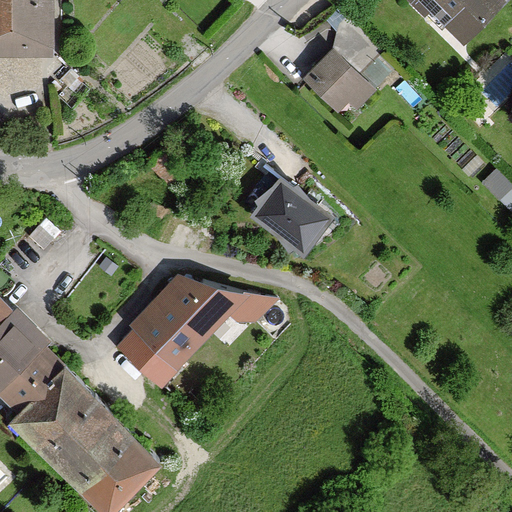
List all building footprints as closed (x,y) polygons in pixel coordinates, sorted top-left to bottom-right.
[(4,26),(4,42),(25,41),(25,0),(4,0),(4,12),(4,26)] [(25,0),(25,41),(54,40),(55,1),(25,0)] [(411,0),(408,3),(430,27),(439,19),(459,42),(505,0),(411,0)] [(335,63),(314,80),(336,103),(344,95),(356,84),(383,60),(347,22),(339,30),(332,59),(335,63)] [(344,95),(355,107),(367,96),(366,94),(356,84),(344,95)] [(314,213),(266,174),(239,206),(275,235),(285,249),(289,246),(310,230),(306,225),(314,213)] [(479,189),(494,205),(510,191),(495,175),(479,189)] [(324,221),(314,213),(306,225),(310,230),(289,246),(298,254),(324,221)] [(191,273),(142,325),(180,360),(230,308),(253,286),(230,281),(209,277),(202,284),(191,273)] [(230,308),(242,320),(259,320),(286,295),(271,290),(259,287),(253,286),(230,308)] [(0,324),(16,308),(4,297),(0,299),(0,324)] [(0,383),(3,387),(45,345),(49,341),(17,310),(16,308),(0,324),(0,383)] [(148,363),(164,377),(180,360),(142,325),(126,342),(128,344),(139,355),(148,363)] [(3,387),(16,400),(18,400),(28,401),(64,364),(45,345),(3,387)] [(85,379),(67,361),(64,364),(28,401),(16,412),(29,425),(33,429),(54,409),(85,379)] [(100,393),(85,379),(54,409),(70,423),(73,420),(89,435),(102,422),(87,406),(100,393)] [(116,409),(100,393),(87,406),(102,422),(116,409)] [(33,429),(48,444),(70,423),(54,409),(33,429)] [(134,427),(116,409),(102,422),(89,435),(108,452),(109,452),(114,447),(134,427)] [(48,444),(64,460),(89,435),(73,420),(70,423),(48,444)] [(153,444),(149,441),(134,427),(114,447),(143,475),(163,455),(153,444)] [(64,460),(88,484),(112,506),(143,475),(114,447),(109,452),(108,452),(89,435),(64,460)]
